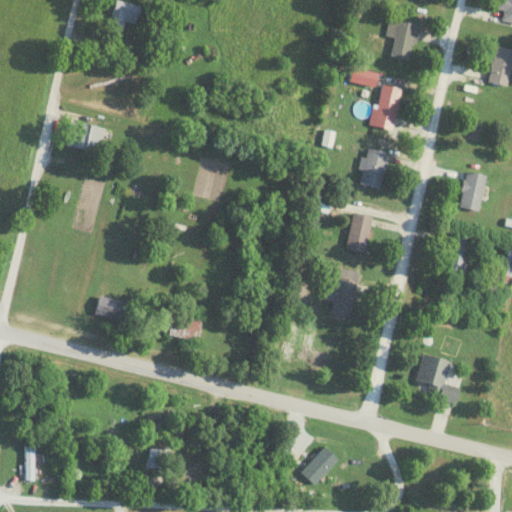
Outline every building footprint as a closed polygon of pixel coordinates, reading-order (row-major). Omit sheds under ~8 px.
[(125,21),(134,23),(140,5),(122,0),(115,0),(107,26),(122,30),(125,21)] [(511,22),(511,0),(497,0),(496,7),(503,9),(501,20),(511,22)] [(409,61),(415,23),(387,18),(384,35),(393,36),(389,58),(409,61)] [(510,47),(491,47),(491,85),(510,85),(510,47)] [(401,88),(382,83),(372,120),(392,124),(401,88)] [(98,152),(103,128),(70,121),(65,145),(98,152)] [(387,152),(366,147),(356,182),(378,188),(387,152)] [(457,206),(477,211),(485,175),(466,170),(457,206)] [(363,253),(371,216),(352,212),(344,249),(363,253)] [(471,238),(451,234),(443,270),(462,275),(471,238)] [(358,270),(338,267),(334,292),(326,291),(325,299),(331,300),(329,313),(350,317),(358,270)] [(129,322),(134,304),(99,295),(94,313),(129,322)] [(167,335),(196,342),(202,316),(173,309),(167,335)] [(449,359),(422,353),(415,380),(428,384),(426,393),(455,401),(459,386),(443,382),(449,359)] [(172,420),(172,445),(191,445),(191,420),(172,420)] [(34,445),(23,445),(23,480),(34,480),(34,445)] [(337,459),(324,446),(299,471),(312,484),(337,459)] [(147,468),(164,468),(164,448),(147,448),(147,468)]
